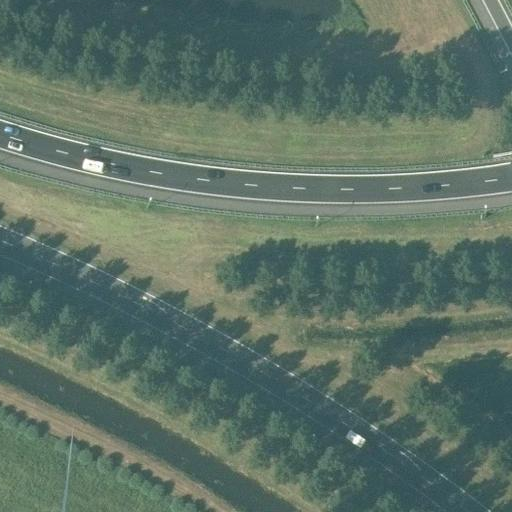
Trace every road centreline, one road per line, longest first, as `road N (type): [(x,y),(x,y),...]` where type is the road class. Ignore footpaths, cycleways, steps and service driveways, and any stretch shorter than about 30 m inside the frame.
road 1 (motorway): [(0,242),(224,351),(335,418),(464,511)]
road 2 (motorway): [(0,134),(156,174),(239,184),(373,188),(511,176)]
road 3 (track): [(218,511),(0,393)]
